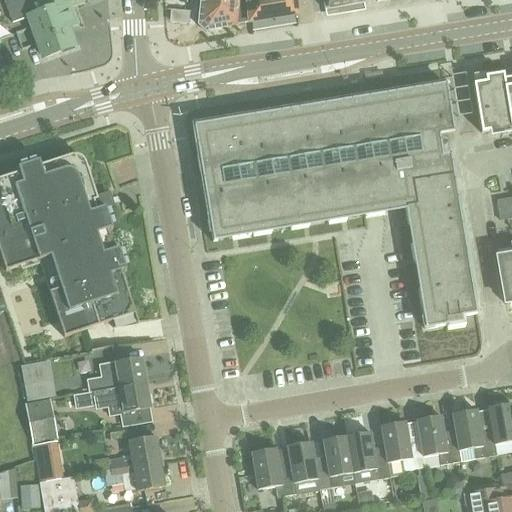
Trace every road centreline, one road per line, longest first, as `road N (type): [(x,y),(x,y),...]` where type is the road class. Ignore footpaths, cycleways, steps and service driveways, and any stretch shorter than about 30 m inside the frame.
road 1 (secondary): [(146,89),(511,22)]
road 2 (residential): [(211,424),(146,89)]
road 3 (residential): [(211,424),(482,375)]
road 4 (secondary): [(0,135),(146,89)]
